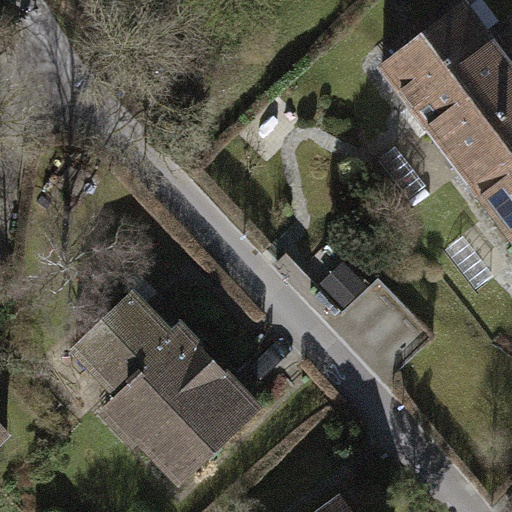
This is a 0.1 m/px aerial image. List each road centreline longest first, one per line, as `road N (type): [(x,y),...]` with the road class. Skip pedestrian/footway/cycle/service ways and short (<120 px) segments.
road 1 (residential): [(466,511),(225,235)]
road 2 (residential): [(225,235),(112,133),(31,78)]
